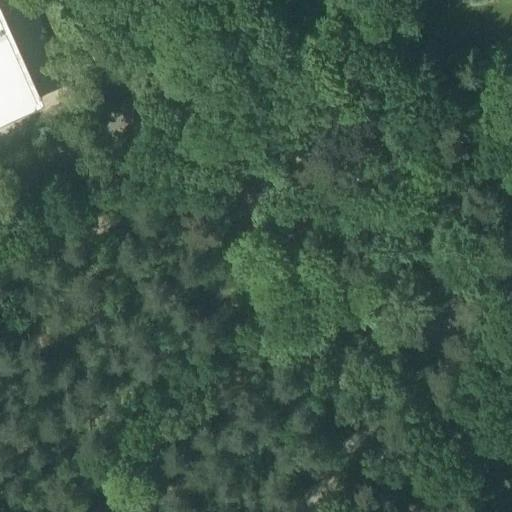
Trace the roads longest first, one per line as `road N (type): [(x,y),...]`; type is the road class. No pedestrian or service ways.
road 1 (unclassified): [(206,65),(298,279),(323,310),(363,326),(412,321),(477,304),(511,273)]
road 2 (unclassified): [(0,205),(206,65)]
